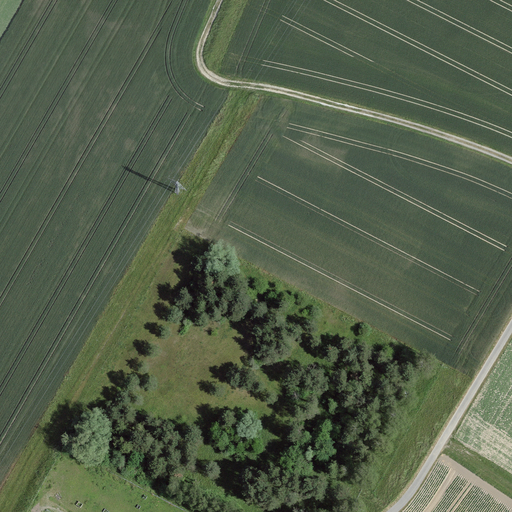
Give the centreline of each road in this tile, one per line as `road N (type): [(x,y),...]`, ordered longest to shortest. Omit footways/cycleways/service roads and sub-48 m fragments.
road 1 (track): [(511,161),(385,117),(212,77),(200,55),(219,0)]
road 2 (unclassified): [(392,511),(511,325)]
